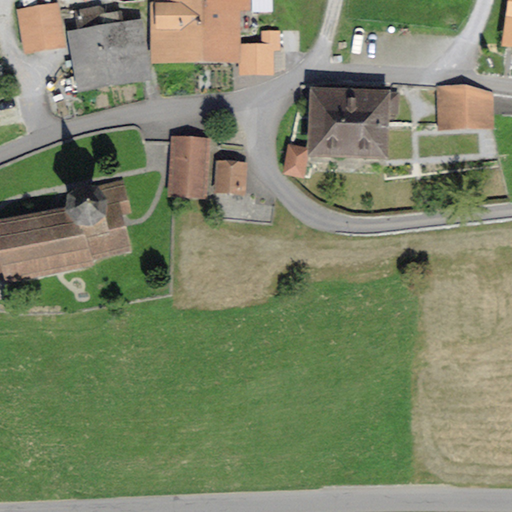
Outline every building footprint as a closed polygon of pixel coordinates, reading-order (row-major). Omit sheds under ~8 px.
[(151,60),(196,60),(197,0),(155,0),(151,0),(151,60)] [(251,0),(197,0),(196,60),(240,61),(241,42),(241,10),(251,10),(251,0)] [(511,0),(507,0),(502,42),(511,43),(511,0)] [(68,45),(60,1),(18,9),(26,53),(68,45)] [(104,4),(75,9),(78,27),(68,29),(78,89),(154,77),(144,16),(123,20),(121,9),(105,12),(104,4)] [(282,50),(282,29),(262,29),(262,42),(241,42),(240,61),(240,73),(275,73),(275,50),(282,50)] [(388,155),(389,112),(399,112),(400,92),(390,91),(390,87),(313,84),(310,148),(310,152),(388,155)] [(439,129),(495,127),(494,91),(475,85),(438,86),(439,129)] [(208,196),(211,136),(172,134),(171,142),(170,166),(168,194),(176,195),(208,196)] [(284,173),(306,177),(310,152),(310,148),(288,144),(284,173)] [(247,193),(249,160),(218,158),(216,191),(247,193)] [(0,270),(3,270),(6,279),(93,263),(92,257),(131,249),(126,224),(123,214),(131,212),(124,179),(83,187),(70,197),(68,205),(0,215),(0,270)]
